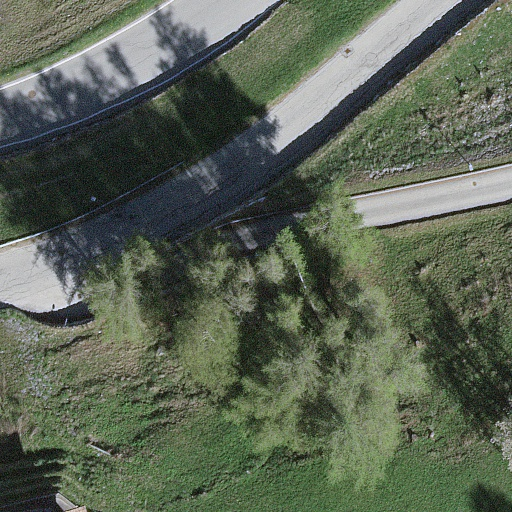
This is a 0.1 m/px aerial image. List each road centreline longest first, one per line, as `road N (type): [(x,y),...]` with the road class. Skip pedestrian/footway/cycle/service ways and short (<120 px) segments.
road 1 (residential): [(54,263),(258,154),(446,0)]
road 2 (residential): [(511,184),(142,268),(91,275),(54,263)]
road 3 (tertiary): [(232,0),(97,82),(0,118)]
